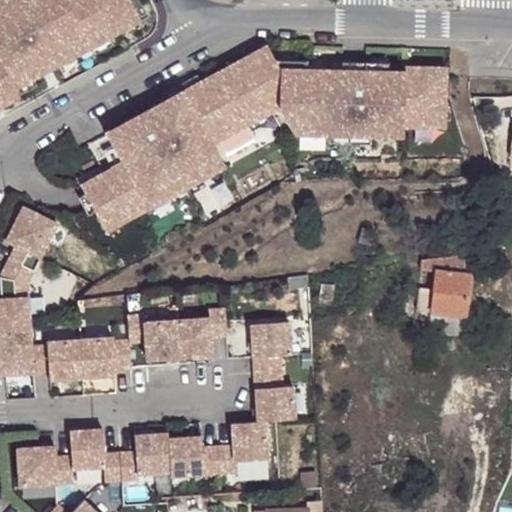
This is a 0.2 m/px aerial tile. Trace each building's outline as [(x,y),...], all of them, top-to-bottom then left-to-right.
[(146,22),(134,0),(0,0),(0,107),(24,96),(23,94),(16,80),(28,74),(31,81),(37,78),(44,74),(41,68),(47,65),(50,72),(85,54),(81,47),(92,41),(96,48),(98,47),(94,40),(105,34),(109,41),(115,38),(146,22)] [(82,64),(118,45),(115,38),(109,41),(105,34),(94,40),(98,47),(96,48),(92,41),(81,47),(85,54),(79,57),(82,64)] [(450,124),(452,71),(434,71),(433,79),(409,78),(410,75),(392,75),(372,74),(371,79),(359,79),(359,74),(345,73),(311,72),(286,71),(282,63),(273,47),(206,82),(201,85),(204,92),(193,98),(190,91),(188,92),(191,99),(180,104),(177,97),(171,101),(142,116),(146,122),(140,125),(137,118),(112,131),(121,148),(127,161),(116,167),(84,183),(89,193),(91,196),(98,192),(104,204),(97,208),(98,210),(109,230),(171,198),(176,195),(173,188),(184,183),(187,189),(189,189),(186,182),(197,176),(200,183),(206,180),(229,168),(217,145),(253,126),(255,125),(252,118),(264,112),(267,118),(270,117),(284,110),(298,137),(334,138),(341,139),(341,131),(354,131),(353,139),(355,139),(356,131),(368,132),(368,139),(374,140),(407,141),(408,131),(437,132),(437,124),(450,124)] [(311,72),(311,64),(282,63),(286,71),(311,72)] [(41,68),(44,74),(50,72),(47,65),(41,68)] [(392,75),(393,67),(346,65),(345,73),(359,74),(359,79),(371,79),(372,74),(392,75)] [(433,79),(434,71),(410,70),(410,75),(409,78),(433,79)] [(31,81),(28,74),(16,80),(23,94),(41,85),(37,78),(31,81)] [(201,85),(206,82),(203,75),(167,94),(171,101),(177,97),(180,104),(191,99),(188,92),(190,91),(193,98),(204,92),(201,85)] [(256,133),(274,124),(270,117),(267,118),(264,112),(252,118),(255,125),(253,126),(256,133)] [(146,122),(142,116),(137,118),(140,125),(146,122)] [(450,132),(450,124),(437,124),(437,132),(450,132)] [(374,147),(374,140),(368,139),(368,132),(356,131),(355,139),(353,139),(354,131),(341,131),(341,139),(334,138),(334,146),(374,147)] [(127,161),(121,148),(110,154),(116,167),(127,161)] [(174,205),(210,187),(206,180),(200,183),(197,176),(186,182),(189,189),(187,189),(184,183),(173,188),(176,195),(171,198),(174,205)] [(104,204),(98,192),(91,196),(89,193),(82,196),(92,214),(98,210),(97,208),(104,204)] [(33,346),(31,283),(59,223),(25,205),(9,239),(19,245),(2,276),(3,298),(0,297),(0,374),(34,372),(33,346)] [(463,260),(420,263),(419,271),(433,273),(431,290),(418,288),(416,310),(464,318),(469,278),(468,278),(463,260)] [(228,337),(227,309),(211,310),(211,318),(178,321),(180,358),(214,356),(213,337),(228,337)] [(144,315),(128,316),(130,341),(130,343),(147,342),(148,360),(180,358),(178,321),(144,323),(144,315)] [(291,323),(253,325),(255,374),(283,372),(282,357),(293,356),(291,323)] [(130,343),(130,341),(114,342),(114,338),(82,340),(84,377),(116,376),(116,367),(131,367),(130,343)] [(49,345),(33,346),(34,372),(50,371),(51,379),(84,377),(82,340),(49,341),(49,345)] [(258,423),(266,422),(296,421),(294,388),(283,388),(283,372),(255,374),(258,423)] [(258,423),(233,424),(234,446),(218,447),(219,469),(235,468),(235,457),(268,455),(266,422),(258,423)] [(103,429),(70,430),(73,468),(104,467),(105,481),(122,480),(120,453),(104,454),(103,429)] [(168,434),(135,436),(136,452),(120,453),(122,480),(138,479),(137,474),(170,472),(169,439),(168,434)] [(202,437),(169,439),(170,472),(171,477),(204,475),(203,470),(219,469),(218,447),(202,448),(202,437)] [(19,485),(57,483),(73,482),(72,455),(56,456),(55,445),(17,447),(19,485)] [(65,511),(58,504),(49,511),(96,511),(83,500),(71,511),(65,511)] [(307,510),(265,511),(321,511),(321,502),(307,502),(307,510)]
